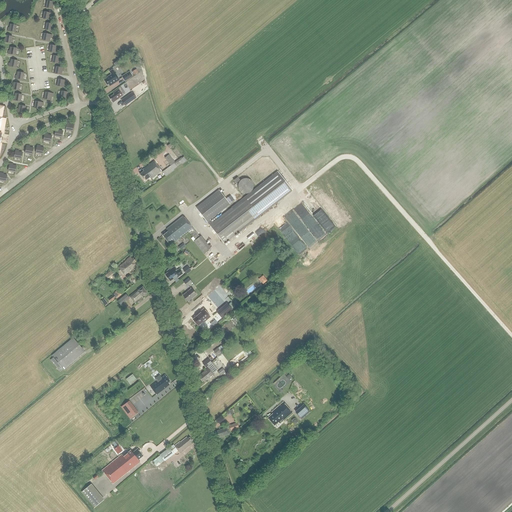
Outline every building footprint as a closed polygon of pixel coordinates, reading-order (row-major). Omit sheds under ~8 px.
[(53,6),(54,6),(55,3),(47,1),(46,8),(52,9),(53,6)] [(51,17),(52,14),(44,12),(43,19),(49,20),(50,17),(51,17)] [(54,28),(54,25),(46,23),(45,30),(52,31),(53,28),(54,28)] [(8,28),(7,31),(15,33),(17,26),(10,24),(9,28),(8,28)] [(43,41),(49,42),(50,38),(51,39),(52,35),(44,34),(43,41)] [(4,39),(3,42),(11,44),(12,37),(6,36),(5,39),(4,39)] [(56,50),(58,50),(58,47),(50,45),(49,52),(56,53),(56,50)] [(9,51),(8,51),(8,54),(16,55),(17,49),(10,47),(9,51)] [(60,60),(61,61),(61,57),(53,56),(52,63),(59,64),(60,60)] [(16,68),(18,61),(11,60),(10,63),(9,63),(8,66),(16,68)] [(56,67),(55,74),(61,75),(62,72),(63,72),(64,69),(56,67)] [(112,75),(107,77),(108,78),(105,79),(106,80),(105,81),(107,85),(108,84),(110,86),(119,80),(115,73),(113,70),(110,72),(112,75)] [(15,75),(15,79),(23,80),(24,73),(17,72),(17,76),(15,75)] [(132,77),(129,72),(122,76),(125,81),(132,77)] [(66,84),(66,81),(58,79),(57,86),(64,88),(64,84),(66,84)] [(12,86),(11,89),(19,91),(20,84),(14,83),(13,86),(12,86)] [(114,95),(109,98),(112,102),(114,100),(115,101),(115,102),(123,96),(119,89),(114,93),(113,93),(114,95)] [(69,96),(70,93),(62,91),(60,98),(67,99),(68,96),(69,96)] [(51,101),(52,97),(53,97),(53,94),(45,93),(44,99),(51,101)] [(132,93),(122,100),(125,106),(136,98),(132,93)] [(15,94),(15,97),(13,97),(13,100),(21,102),(22,95),(15,94)] [(35,102),(34,108),(41,110),(42,106),(43,106),(43,103),(35,102)] [(24,114),(26,107),(19,106),(18,109),(17,109),(16,112),(24,114)] [(66,130),(72,132),(74,125),(70,124),(70,123),(67,122),(66,130)] [(61,138),(63,131),(59,130),(59,129),(56,128),(54,137),(61,138)] [(43,141),(50,142),(51,136),(48,135),(48,134),(45,133),(43,141)] [(25,153),(32,155),(33,148),(30,147),(30,146),(27,145),(25,153)] [(36,153),(42,155),(44,148),(40,147),(40,146),(37,145),(36,153)] [(19,151),(16,150),(14,158),(21,159),(22,153),(19,152),(19,151)] [(166,177),(174,170),(174,169),(181,163),(182,165),(186,161),(183,157),(182,159),(181,157),(175,162),(169,155),(164,158),(170,166),(162,172),(166,177)] [(150,177),(151,179),(161,171),(154,161),(144,168),(145,169),(143,170),(144,171),(140,174),(145,181),(150,177)] [(16,166),(13,165),(13,164),(10,163),(8,171),(15,173),(16,166)] [(260,215),(270,208),(292,191),(277,172),(212,223),(210,220),(230,204),(219,190),(196,208),(224,244),(260,215)] [(238,184),(238,186),(238,188),(239,191),(241,192),(243,193),(245,194),(248,193),(250,192),(252,191),(253,188),(253,186),(253,184),(252,182),(250,180),(248,179),(245,178),(243,179),(241,180),(239,182),(238,184)] [(168,232),(163,236),(169,244),(171,242),(172,244),(188,231),(193,237),(197,234),(183,216),(166,229),(168,232)] [(252,241),(264,235),(260,228),(248,234),(252,241)] [(131,270),(133,268),(136,266),(134,263),(136,262),(133,258),(132,259),(130,257),(127,260),(128,260),(119,267),(125,275),(132,270),(131,270)] [(177,271),(174,267),(170,270),(169,269),(167,271),(168,273),(165,275),(167,278),(168,278),(170,281),(177,277),(182,274),(179,269),(177,271)] [(105,276),(107,278),(114,273),(112,270),(105,276)] [(267,281),(263,276),(258,279),(263,284),(267,281)] [(187,286),(191,282),(188,278),(183,283),(187,286)] [(147,293),(143,287),(138,291),(137,290),(129,297),(135,304),(142,299),(141,297),(147,293)] [(187,301),(188,302),(196,295),(191,289),(183,296),(185,299),(185,300),(186,301),(187,301)] [(121,295),(117,291),(113,294),(114,294),(108,299),(110,303),(114,300),(115,300),(121,295)] [(120,306),(129,298),(126,294),(117,301),(120,306)] [(226,304),(216,312),(222,318),(232,310),(226,304)] [(210,317),(203,309),(195,316),(196,317),(192,320),(198,326),(202,322),(203,323),(210,317)] [(84,352),(73,339),(51,356),(53,358),(50,360),(60,372),(63,370),(64,371),(84,352)] [(201,377),(199,378),(202,381),(204,380),(205,381),(211,376),(212,377),(214,375),(213,374),(217,370),(212,364),(208,359),(202,364),(206,369),(208,367),(208,368),(200,375),(201,377)] [(222,369),(217,372),(221,377),(226,374),(222,369)] [(165,375),(161,378),(159,375),(154,379),(156,382),(150,387),(156,395),(166,387),(169,385),(168,383),(170,382),(165,375)] [(129,401),(121,407),(130,419),(138,412),(129,401)] [(272,412),(273,414),(268,419),(274,425),(278,422),(280,424),(292,413),(283,402),(272,412)] [(309,411),(303,405),(295,412),(301,419),(309,411)] [(229,434),(227,428),(217,431),(217,432),(215,433),(217,437),(219,437),(219,438),(229,434)] [(180,442),(174,446),(180,454),(185,450),(184,449),(188,446),(189,447),(192,444),(191,442),(192,441),(189,437),(188,439),(187,437),(180,442)] [(118,446),(116,448),(114,449),(118,454),(123,450),(119,446),(118,446)] [(160,455),(165,462),(174,454),(169,448),(160,455)] [(121,455),(102,471),(104,473),(113,484),(140,462),(138,460),(143,456),(137,449),(133,453),(131,450),(126,454),(125,453),(124,454),(123,453),(121,455)] [(104,500),(91,484),(81,492),(94,508),(104,500)]
